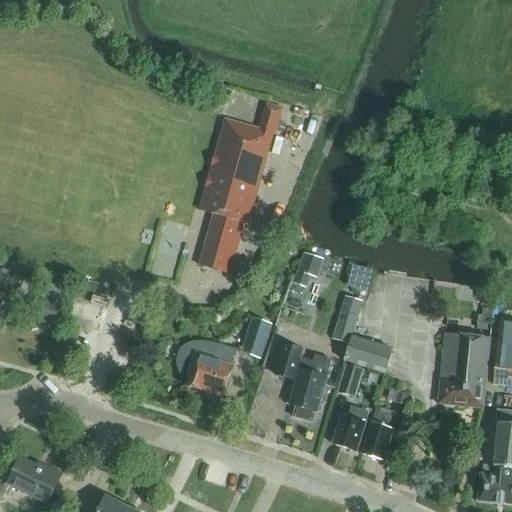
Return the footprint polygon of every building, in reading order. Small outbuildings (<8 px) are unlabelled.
[(283,110),(265,105),(258,130),(225,121),(199,212),(219,217),(208,257),(232,263),(243,224),(247,225),(272,135),(275,135),(283,110)] [(315,265),(302,260),(293,285),(305,289),(315,265)] [(348,345),(365,289),(371,271),(354,267),(348,285),(355,297),(359,294),(357,302),(345,298),(332,340),(348,345)] [(0,323),(7,298),(6,298),(11,281),(0,278),(2,272),(0,271),(0,323)] [(64,289),(53,285),(47,303),(59,306),(64,289)] [(30,319),(53,326),(60,306),(59,306),(47,303),(36,299),(30,319)] [(490,309),(482,308),(481,317),(478,317),(476,330),(486,331),(488,318),(489,319),(490,309)] [(241,355),(260,361),(271,326),(253,320),(241,355)] [(511,325),(499,324),(492,386),(511,387),(511,325)] [(446,335),(445,337),(438,405),(482,410),(490,340),(446,335)] [(384,375),(392,351),(352,338),(345,363),(384,375)] [(200,392),(200,391),(222,398),(232,367),(230,367),(236,351),(219,346),(219,348),(211,346),(208,345),(204,345),(200,345),(196,345),(193,345),(189,347),(186,349),(183,351),(181,355),(180,358),(180,362),(180,366),(181,369),(183,373),(188,378),(185,387),(200,392)] [(301,352),(279,346),(271,375),(293,381),(294,379),(296,380),(289,406),(295,408),(292,418),(311,424),(314,413),(316,414),(326,379),(329,368),(328,368),(330,362),(314,358),(313,364),(299,360),(301,352)] [(362,370),(348,366),(340,394),(354,399),(362,370)] [(405,406),(408,394),(398,392),(395,404),(405,406)] [(356,453),(369,413),(352,408),(348,419),(341,417),(332,445),(356,453)] [(382,462),(392,431),(386,429),(390,417),(379,414),(381,409),(376,408),(361,454),(382,462)] [(511,425),(498,424),(494,467),(495,467),(494,470),(511,471),(511,425)] [(47,505),(61,476),(46,469),(44,472),(20,460),(7,485),(47,505)] [(495,467),(494,467),(493,477),(480,475),(477,503),(511,506),(511,471),(494,470),(495,467)] [(125,511),(127,509),(105,498),(98,511),(125,511)]
